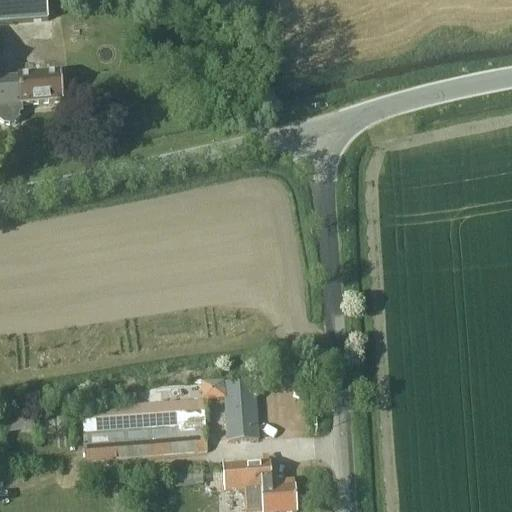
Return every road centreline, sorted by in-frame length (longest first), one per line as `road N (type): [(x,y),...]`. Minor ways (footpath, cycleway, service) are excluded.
road 1 (unclassified): [(348,511),(319,125)]
road 2 (unclassified): [(0,202),(319,125)]
road 3 (unclassified): [(319,125),(511,76)]
